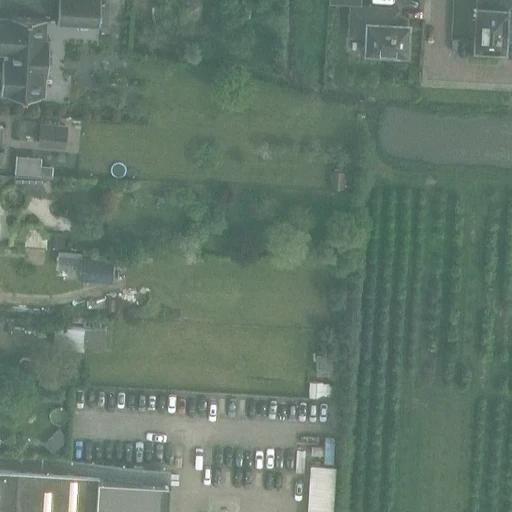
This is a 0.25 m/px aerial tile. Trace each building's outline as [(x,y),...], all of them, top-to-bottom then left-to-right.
[(58,0),(57,22),(99,24),(100,0),(58,0)] [(476,34),(475,47),(503,48),(504,39),(511,39),(511,0),(491,0),(491,8),(477,7),(476,20),(472,20),(472,34),(476,34)] [(351,6),(349,35),(366,36),(366,50),(406,52),(407,23),(397,23),(398,8),(351,6)] [(0,18),(0,51),(5,52),(5,60),(2,60),(0,93),(7,93),(7,96),(40,98),(41,75),(48,75),(49,42),(43,42),(45,19),(12,17),(12,19),(0,18)] [(63,147),(63,146),(65,126),(40,124),(38,145),(63,147)] [(15,163),(14,173),(52,176),(53,166),(15,163)] [(345,172),(331,170),(330,188),(343,189),(345,172)] [(23,193),(41,193),(40,188),(41,175),(14,174),(14,185),(24,191),(23,193)] [(65,233),(47,233),(47,246),(65,246),(65,233)] [(113,258),(111,258),(111,250),(83,248),(82,256),(81,256),(80,280),(111,282),(113,258)] [(55,326),(53,348),(83,350),(84,346),(85,329),(55,326)] [(104,330),(85,329),(84,346),(103,348),(104,330)] [(332,353),(315,354),(316,374),(333,374),(332,353)] [(310,382),(309,398),(313,398),(323,398),(323,387),(323,384),(323,383),(323,382),(310,382)] [(0,511),(167,511),(170,470),(42,460),(41,473),(0,469),(0,511)] [(307,511),(333,511),(336,466),(310,464),(307,511)]
